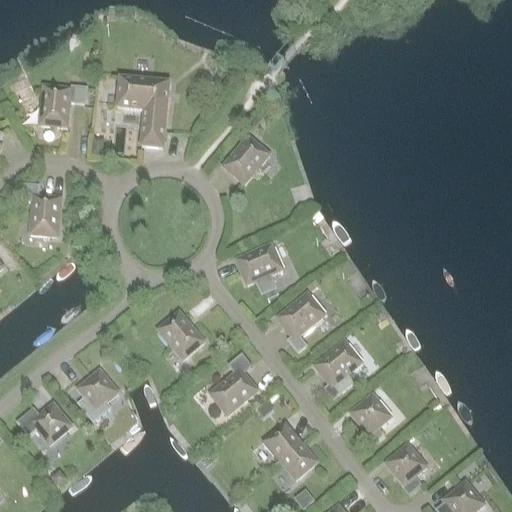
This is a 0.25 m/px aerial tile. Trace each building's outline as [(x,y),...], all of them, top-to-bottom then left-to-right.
[(142,150),(163,152),(169,86),(120,81),(118,111),(145,114),(142,150)] [(40,128),(68,131),(70,107),(86,108),(88,90),(71,88),(71,92),(44,90),(40,128)] [(251,128),(260,134),(268,124),(259,117),(251,128)] [(270,158),(248,140),(223,170),(245,188),(270,158)] [(30,238),(58,240),(61,202),(39,199),(40,188),(23,187),(22,205),(33,206),(30,238)] [(271,278),(283,273),(272,248),(236,263),(247,289),(255,285),(261,300),(277,292),(271,278)] [(307,349),(300,340),(325,318),(308,297),(278,322),(292,339),(287,344),(298,357),(307,349)] [(180,316),(158,333),(183,363),(204,346),(180,316)] [(343,396),(336,388),(362,367),(345,345),(315,370),(329,387),(324,392),(333,404),(343,396)] [(211,398),(228,419),(258,395),(244,377),(253,369),(242,356),(228,369),(235,378),(211,398)] [(100,374),(78,393),(86,402),(79,407),(94,425),(110,412),(106,407),(119,397),(100,374)] [(373,398),(350,417),(369,439),(391,421),(373,398)] [(262,404),(252,413),(259,422),(270,413),(262,404)] [(50,449),(72,430),(54,408),(40,419),(34,412),(17,426),(29,441),(38,434),(50,449)] [(264,445),(280,465),(302,447),(286,428),(264,445)] [(280,465),(296,484),(317,466),(302,447),(280,465)] [(408,448),(386,467),(404,489),(417,479),(427,471),(408,448)] [(60,474),(51,482),(58,491),(68,483),(60,474)] [(417,479),(404,489),(410,497),(423,486),(417,479)] [(479,511),(484,508),(466,486),(443,504),(445,505),(436,511),(479,511)] [(303,511),(313,504),(306,495),(296,503),(303,511)]
